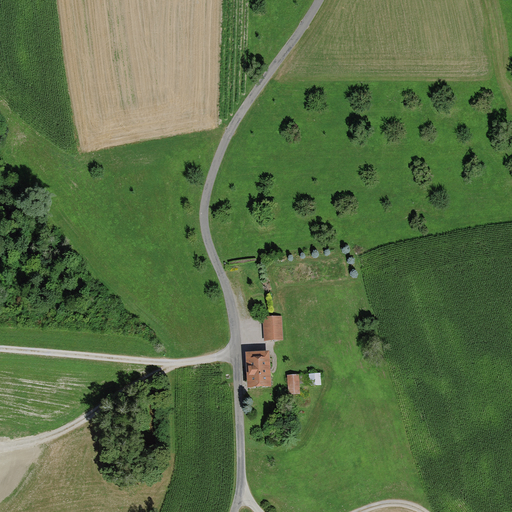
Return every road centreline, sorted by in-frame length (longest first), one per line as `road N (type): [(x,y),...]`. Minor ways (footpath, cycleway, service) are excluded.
road 1 (unclassified): [(235,511),(241,465),(233,318),(204,206),(232,126),(319,0)]
road 2 (track): [(236,354),(167,362),(0,349)]
road 3 (track): [(0,446),(64,431),(179,362)]
